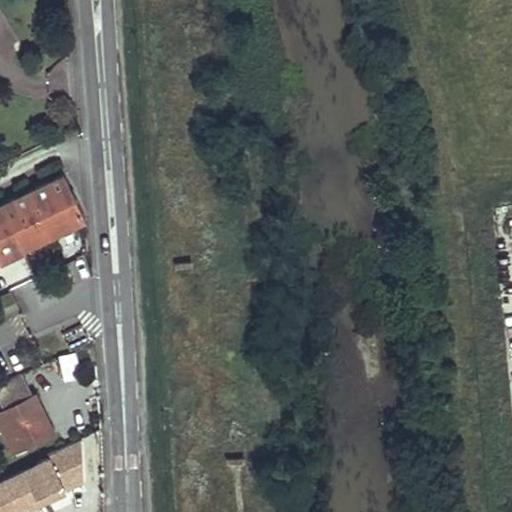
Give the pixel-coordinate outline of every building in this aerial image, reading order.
[(63,172),(16,195),(23,209),(28,207),(32,215),(40,212),(50,234),(85,217),(63,172)] [(16,195),(0,202),(0,258),(50,234),(40,212),(32,215),(28,207),(23,209),(16,195)] [(61,378),(78,376),(74,350),(57,353),(61,378)] [(32,394),(21,373),(0,383),(0,400),(4,409),(0,411),(0,422),(13,449),(52,428),(34,393),(32,394)] [(77,442),(0,480),(0,511),(10,511),(65,486),(54,464),(82,450),(77,442)]
